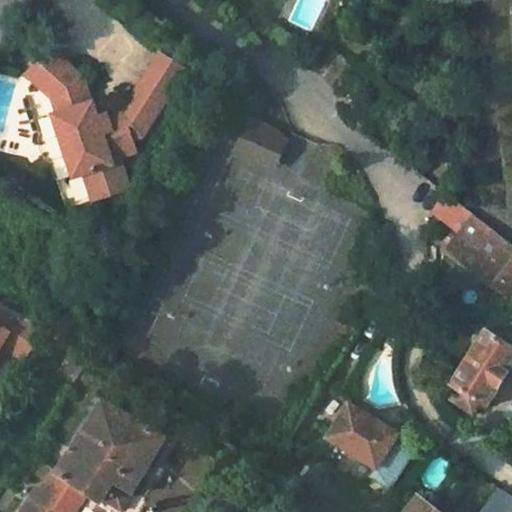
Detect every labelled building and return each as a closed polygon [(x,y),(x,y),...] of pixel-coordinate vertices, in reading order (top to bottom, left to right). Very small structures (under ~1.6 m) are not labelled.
[(50,46),(47,49),(65,66),(69,63),(50,46)] [(85,169),(94,196),(129,184),(119,153),(136,148),(132,136),(142,133),(160,103),(134,88),(123,109),(107,113),(106,111),(98,114),(94,103),(93,99),(91,99),(83,75),(69,63),(65,66),(47,49),(27,72),(54,94),(59,109),(56,110),(75,172),(85,169)] [(183,65),(157,50),(134,88),(160,103),(183,65)] [(103,100),(94,103),(98,114),(106,111),(103,100)] [(275,127),(251,116),(244,134),(268,144),(275,127)] [(268,144),(244,134),(236,151),(275,168),(288,138),(275,127),(268,144)] [(511,250),(470,218),(447,249),(508,297),(511,290),(511,250)] [(42,329),(0,302),(0,347),(5,351),(22,362),(42,329)] [(486,404),(511,365),(511,347),(487,332),(453,383),(461,388),(454,399),(474,412),(480,401),(486,404)] [(133,491),(167,436),(103,397),(29,511),(75,511),(87,494),(101,503),(115,480),(133,491)] [(320,439),(370,471),(392,437),(344,405),(320,439)] [(293,511),(305,495),(270,473),(259,491),(291,511),(293,511)] [(499,511),(511,496),(496,487),(478,511),(499,511)] [(438,511),(418,496),(406,511),(438,511)]
